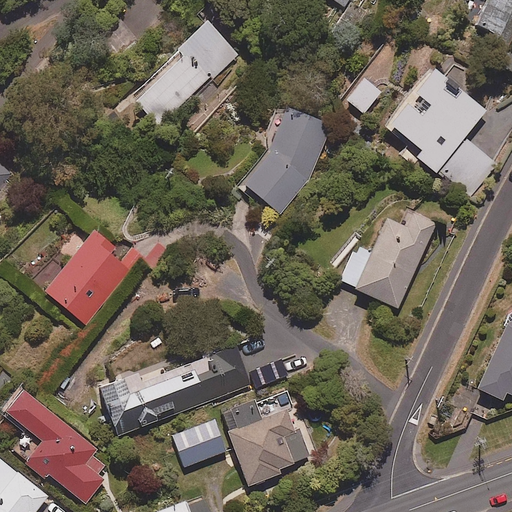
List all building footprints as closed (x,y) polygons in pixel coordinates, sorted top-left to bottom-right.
[(509,49),(511,40),(511,0),(486,0),(472,33),(509,49)] [(132,37),(116,20),(93,43),(109,60),(132,37)] [(237,55),(202,22),(173,51),(175,53),(131,100),(160,127),(210,75),(213,79),(237,55)] [(511,55),(504,52),(498,67),(511,73),(511,55)] [(483,112),(427,69),(382,128),(392,136),(394,133),(419,152),(415,158),(435,174),(439,170),(471,195),(494,165),(461,139),(483,112)] [(380,93),(362,79),(345,100),(362,114),(380,93)] [(241,184),(281,216),(308,180),(328,123),(283,107),(267,153),(241,184)] [(0,166),(0,198),(16,180),(10,175),(7,172),(0,166)] [(435,223),(390,203),(368,252),(354,246),(338,282),(396,309),(435,223)] [(130,247),(122,257),(90,231),(42,292),(86,326),(134,266),(146,276),(166,251),(155,242),(143,257),(130,247)] [(511,318),(503,325),(473,390),(500,402),(504,394),(511,397),(511,318)] [(251,387),(231,337),(96,390),(116,441),(251,387)] [(287,376),(281,361),(251,373),(257,387),(287,376)] [(105,464),(92,454),(95,449),(19,392),(2,414),(39,442),(23,464),(42,479),(45,475),(85,504),(104,479),(97,474),(105,464)] [(309,456),(284,392),(253,405),(252,402),(218,416),(246,487),(278,474),(276,470),(309,456)] [(225,451),(213,421),(171,437),(182,467),(225,451)] [(0,461),(0,511),(33,511),(45,497),(0,461)] [(208,511),(203,496),(155,511),(208,511)]
